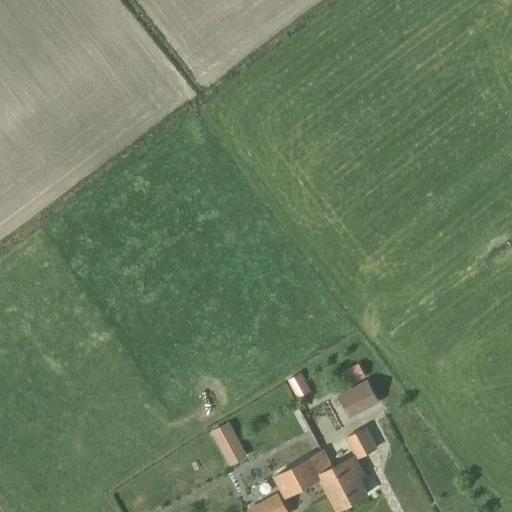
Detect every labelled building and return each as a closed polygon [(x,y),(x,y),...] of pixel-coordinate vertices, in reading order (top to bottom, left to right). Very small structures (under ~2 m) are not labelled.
[(305,373),(293,379),(301,398),(314,392),(305,373)] [(350,419),(380,403),(368,379),(337,395),(350,419)] [(217,443),(234,433),(232,428),(227,421),(211,431),(217,443)] [(356,460),(377,448),(366,426),(345,438),(356,460)] [(352,457),(331,468),(322,451),(275,476),(286,496),(320,478),(337,510),(367,495),(355,473),(360,471),(352,457)] [(248,511),(287,511),(278,495),(248,511)]
